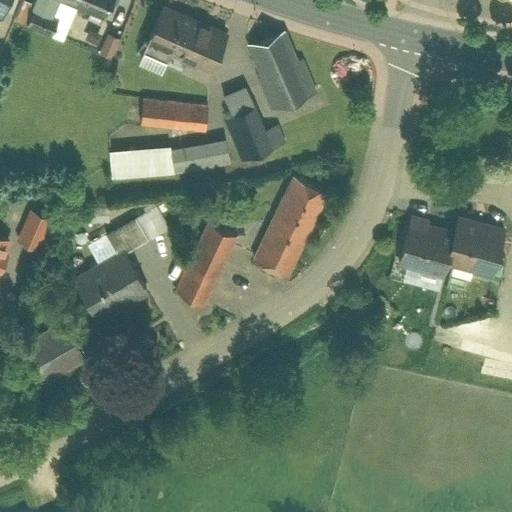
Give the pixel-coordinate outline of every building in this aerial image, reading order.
[(0,0),(0,9),(3,11),(9,0),(0,0)] [(116,0),(43,0),(32,25),(62,38),(75,7),(108,21),(116,0)] [(227,38),(157,12),(144,44),(215,71),(227,38)] [(287,32),(247,46),(269,109),(309,95),(287,32)] [(236,115),(227,119),(244,158),(275,145),(249,86),(227,95),(236,115)] [(205,108),(146,102),(144,123),(203,129),(205,108)] [(225,141),(113,151),(115,179),(173,171),(226,158),(225,141)] [(291,175),(254,256),(293,273),(329,192),(291,175)] [(153,290),(130,250),(173,224),(159,202),(90,243),(101,263),(71,280),(97,323),(153,290)] [(511,226),(458,211),(455,224),(413,212),(398,262),(443,275),(447,261),(498,276),(511,228),(511,226)] [(208,218),(175,293),(207,308),(241,233),(208,218)] [(0,231),(0,272),(16,239),(0,231)] [(25,343),(47,381),(89,357),(67,319),(25,343)]
